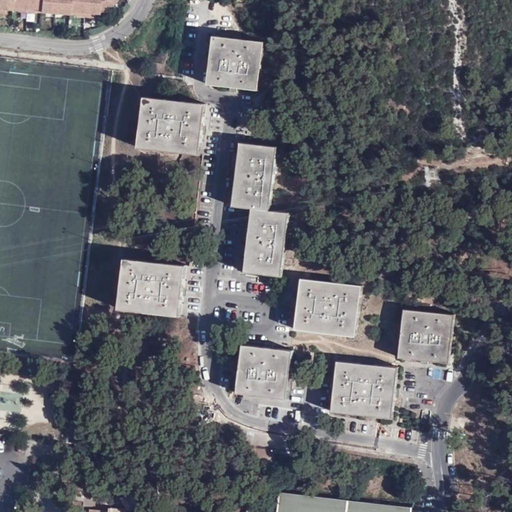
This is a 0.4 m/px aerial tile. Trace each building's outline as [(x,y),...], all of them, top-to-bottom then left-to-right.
[(0,0),(0,8),(5,9),(12,10),(12,6),(19,7),(27,7),(35,8),(41,9),(41,12),(47,12),(55,13),(63,14),(70,14),(70,11),(77,11),(85,12),(93,13),(106,14),(117,0),(0,0)] [(269,39),(217,34),(212,83),(238,86),(264,88),(269,39)] [(211,101),(149,93),(143,146),(204,154),(207,127),(211,101)] [(256,224),(254,240),(253,255),(251,271),(287,275),(294,213),(274,211),(282,145),(245,141),(243,157),(239,190),(238,206),(258,209),(256,224)] [(189,263),(127,256),(122,307),(184,314),(186,288),(189,263)] [(300,301),(298,326),(359,333),(364,282),(303,276),(300,301)] [(457,311),(407,307),(403,356),(428,358),(453,360),(457,311)] [(240,392),(290,396),(295,346),(270,344),(244,342),(240,392)] [(402,366),(340,359),(335,411),(396,417),(399,391),(402,366)] [(128,509),(128,510),(131,510),(140,504),(132,490),(121,497),(128,509)] [(413,511),(414,508),(297,492),(287,490),(283,511),(272,511),(269,511),(252,510),(251,511),(413,511)]
